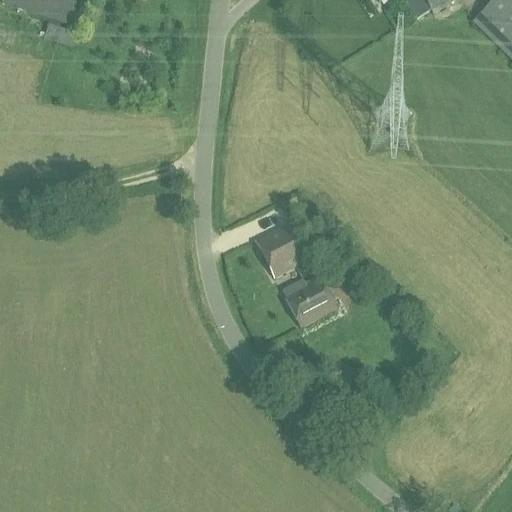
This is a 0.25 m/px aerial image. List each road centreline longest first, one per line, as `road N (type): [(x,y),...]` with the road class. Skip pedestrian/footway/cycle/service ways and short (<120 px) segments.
road 1 (unclassified): [(409,511),(288,410),(223,319),(204,235),(222,0)]
road 2 (unknown): [(204,182),(0,186)]
